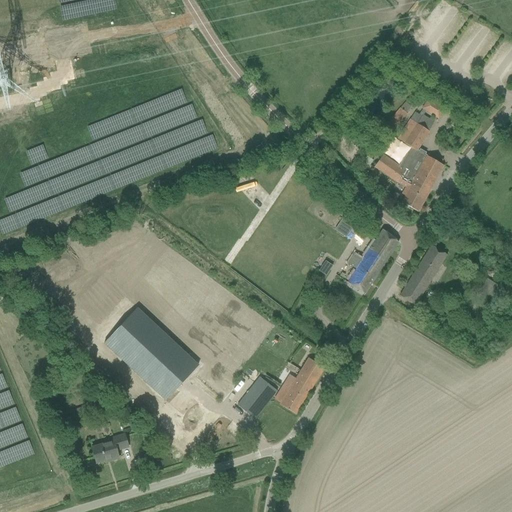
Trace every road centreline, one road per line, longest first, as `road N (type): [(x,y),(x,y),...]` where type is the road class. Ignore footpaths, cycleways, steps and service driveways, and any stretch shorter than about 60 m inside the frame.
road 1 (unclassified): [(412,239),(245,84),(186,0)]
road 2 (unclassified): [(284,456),(412,239)]
road 3 (unclassified): [(72,511),(265,453),(284,456)]
road 4 (unclassified): [(412,239),(511,113)]
